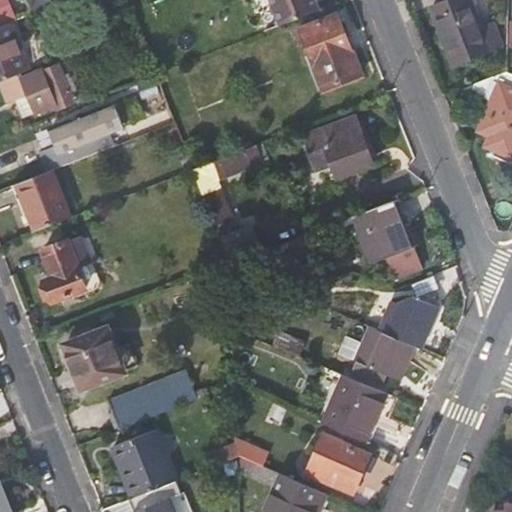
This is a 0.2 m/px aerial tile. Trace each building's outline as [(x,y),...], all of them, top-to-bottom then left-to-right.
[(0,0),(0,25),(12,20),(16,19),(11,6),(9,0),(0,0)] [(38,0),(25,0),(11,6),(16,19),(42,9),(38,0)] [(252,0),(263,26),(277,20),(268,0),(252,0)] [(268,0),(277,20),(279,25),(320,9),(316,0),(268,0)] [(452,65),(490,49),(481,26),(470,0),(446,0),(430,6),(452,65)] [(343,32),(340,33),(332,14),(301,27),(326,90),(361,76),(343,32)] [(31,68),(12,20),(0,25),(0,79),(0,80),(23,71),(31,68)] [(496,20),(481,26),(490,49),(505,43),(496,20)] [(167,55),(153,62),(157,73),(172,67),(167,55)] [(76,101),(61,61),(24,76),(23,71),(0,80),(9,101),(17,98),(29,93),(37,114),(54,107),(55,109),(76,101)] [(511,157),(511,154),(511,74),(505,72),(461,89),(464,98),(473,94),(490,101),(478,130),(488,134),(484,146),(511,157)] [(29,93),(17,98),(25,118),(37,114),(29,93)] [(128,128),(117,101),(47,128),(58,156),(128,128)] [(318,170),(332,165),(338,180),(375,165),(356,119),(306,139),(318,170)] [(264,163),(257,143),(193,168),(203,194),(230,263),(235,261),(252,255),(262,251),(251,224),(238,229),(219,180),(264,163)] [(189,157),(181,160),(186,171),(193,168),(189,157)] [(71,215),(53,168),(15,182),(33,230),(41,227),(71,215)] [(357,223),(373,263),(378,261),(410,249),(417,247),(408,222),(402,224),(393,200),(340,220),(343,228),(357,223)] [(317,250),(310,232),(262,251),(252,255),(235,261),(242,279),(259,273),(270,302),(294,293),(307,288),(296,258),(317,250)] [(52,274),(44,277),(52,299),(90,284),(70,237),(42,248),(52,274)] [(418,271),(410,249),(378,261),(380,269),(389,266),(394,280),(418,271)] [(220,268),(229,291),(239,287),(230,265),(220,268)] [(219,272),(206,277),(214,294),(227,289),(219,272)] [(393,301),(381,330),(415,345),(423,348),(441,307),(418,297),(397,303),(393,301)] [(114,309),(101,313),(103,319),(116,314),(114,309)] [(116,346),(108,326),(99,331),(96,324),(83,329),(86,336),(65,344),(82,387),(126,370),(140,364),(130,341),(116,346)] [(408,362),(415,345),(381,330),(372,326),(364,342),(349,337),(342,352),(357,359),(352,371),(382,385),(387,374),(397,378),(405,362),(408,362)] [(280,332),(274,346),(300,356),(306,341),(280,332)] [(172,385),(111,408),(120,429),(173,409),(198,399),(186,369),(168,376),(172,385)] [(342,373),(321,421),(366,441),(387,392),(342,373)] [(168,376),(108,399),(111,408),(172,385),(168,376)] [(112,444),(133,497),(166,484),(177,480),(179,479),(157,426),(112,444)] [(371,454),(323,433),(306,472),(353,493),(362,472),(367,475),(374,458),(370,456),(371,454)] [(237,440),(234,441),(240,455),(241,456),(248,459),(254,444),(237,440)] [(208,452),(213,466),(240,455),(234,441),(208,452)] [(248,459),(266,467),(273,452),(254,444),(248,459)] [(321,505),(326,494),(266,467),(248,459),(241,456),(241,474),(273,488),(264,509),(270,511),(313,511),(317,504),(321,505)] [(177,480),(166,484),(172,498),(182,494),(177,480)] [(177,511),(172,498),(166,484),(133,497),(130,498),(135,511),(177,511)]
